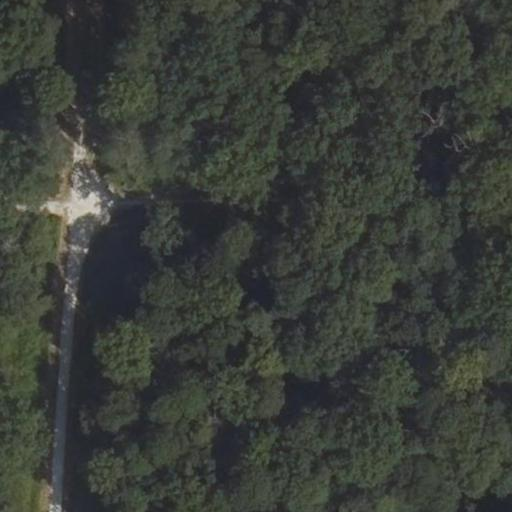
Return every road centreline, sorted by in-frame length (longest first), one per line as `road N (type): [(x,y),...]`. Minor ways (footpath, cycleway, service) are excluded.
road 1 (track): [(98,0),(59,511)]
road 2 (track): [(0,191),(511,177)]
